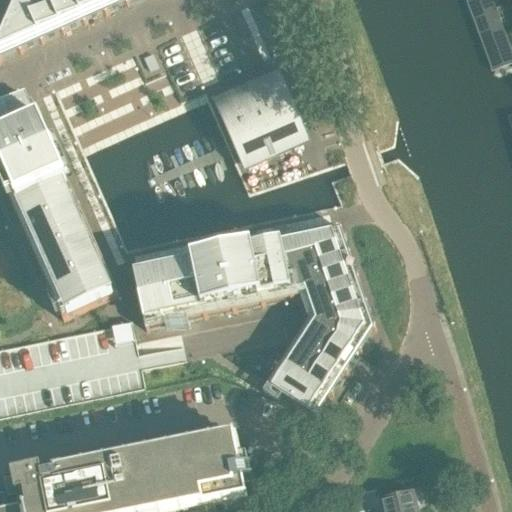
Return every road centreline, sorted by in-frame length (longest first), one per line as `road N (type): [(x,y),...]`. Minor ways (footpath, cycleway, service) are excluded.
road 1 (unclassified): [(430,320),(396,388),(313,511)]
road 2 (residential): [(188,0),(6,83)]
road 3 (residential): [(356,158),(349,71),(320,0)]
road 4 (residential): [(430,320),(415,264),(362,175)]
